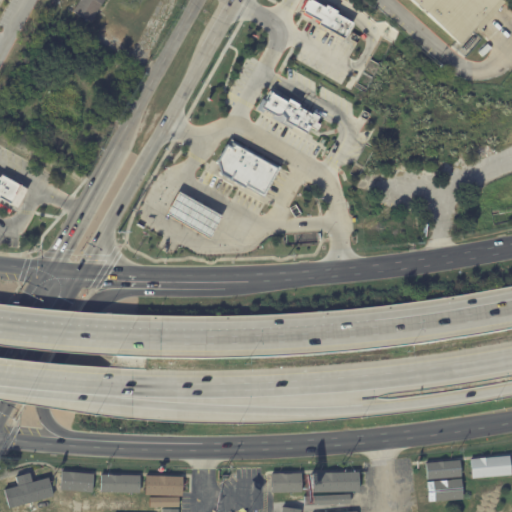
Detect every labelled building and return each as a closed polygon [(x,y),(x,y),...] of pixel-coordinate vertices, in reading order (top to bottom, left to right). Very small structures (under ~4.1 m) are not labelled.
[(101,6),(91,24),(73,13),(80,1),(78,0),(105,0),(102,6),(101,5),(101,6)] [(339,39),(348,22),(331,12),(332,10),(319,3),(317,5),(307,0),(297,0),(294,7),(313,17),(309,24),(339,39)] [(499,0),(499,1),(503,4),(478,32),(474,29),(458,47),(405,0),(499,0)] [(263,92),(255,107),(270,115),(275,114),(279,121),(300,132),(304,125),(312,130),(315,123),(312,121),(315,115),(308,111),(306,114),(292,106),(293,104),(282,98),(280,101),(263,92)] [(278,171),(261,200),(242,190),(241,192),(228,184),(227,185),(216,179),(211,160),(219,146),(225,149),(229,142),(278,170),(278,171)] [(0,176),(19,187),(9,205),(0,200),(0,176)] [(164,215),(207,239),(220,216),(176,192),(164,215)] [(505,467),(496,465),(488,499),(496,501),(505,467)] [(49,490),(91,492),(92,473),(50,471),(49,490)] [(441,492),(439,481),(443,480),(441,471),(410,476),(414,496),(441,492)] [(0,503),(0,480),(29,472),(36,496),(1,507),(0,503)] [(64,473),(61,511),(51,511),(53,472),(64,473)] [(78,474),(76,511),(66,511),(68,473),(78,474)] [(299,473),(268,473),(269,493),(299,492),(299,473)] [(344,485),(345,502),(306,503),(305,483),(322,483),(322,474),(337,473),(337,483),(344,483),(344,485)] [(90,475),(89,511),(80,511),(81,475),(90,475)] [(145,476),(144,495),(105,494),(106,475),(145,476)] [(93,511),(96,476),(104,476),(101,511),(93,511)] [(176,478),(175,511),(149,511),(151,477),(176,478)] [(468,511),(476,511),(484,487),(477,485),(468,511)] [(116,497),(115,511),(106,511),(107,497),(116,497)] [(511,499),(493,511),(506,511),(511,508),(511,499)]
